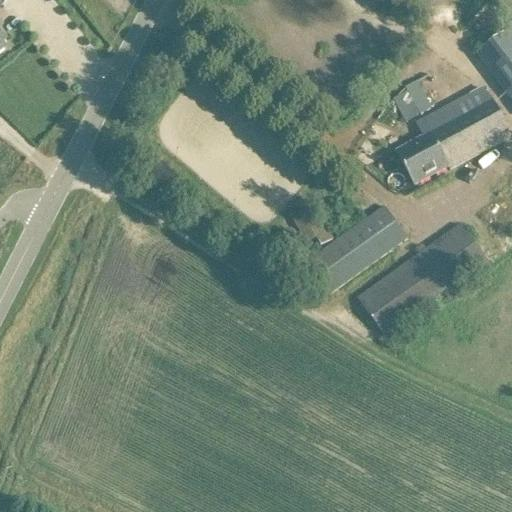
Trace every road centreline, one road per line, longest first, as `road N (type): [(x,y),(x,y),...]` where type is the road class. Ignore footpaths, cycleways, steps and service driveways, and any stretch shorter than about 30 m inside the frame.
road 1 (track): [(511,411),(347,329),(70,164)]
road 2 (unclassified): [(45,204),(155,0)]
